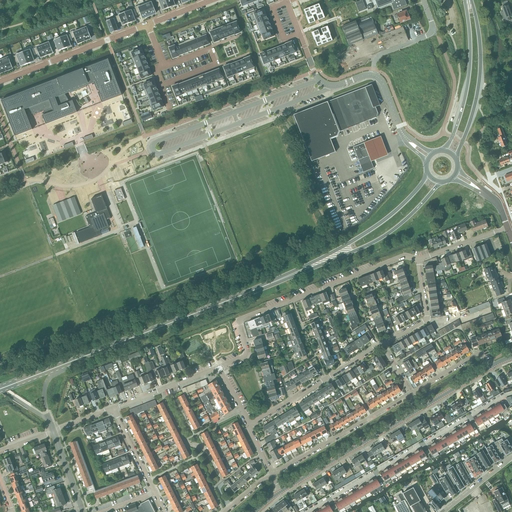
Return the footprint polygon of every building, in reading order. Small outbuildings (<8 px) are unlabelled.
[(154,0),(153,0),(144,3),(149,17),(156,14),(153,7),(156,6),(154,0)] [(165,0),(158,0),(156,1),(158,7),(161,6),(162,11),(169,8),(165,0)] [(165,0),(169,8),(175,6),(173,0),(165,0)] [(356,2),(355,3),(359,13),(366,10),(362,0),(358,2),(356,2)] [(406,5),(404,0),(374,0),(378,9),(391,4),(394,10),(406,5)] [(144,3),(135,7),(137,13),(140,12),(142,19),(149,17),(144,3)] [(321,10),(319,4),(304,10),(306,16),(306,17),(309,24),(316,22),(313,14),(315,13),(318,21),(325,18),(322,10),(321,10)] [(510,9),(508,5),(501,8),(503,12),(500,13),(503,22),(506,21),(507,22),(511,20),(509,17),(511,16),(511,14),(511,12),(511,9),(510,9)] [(130,9),(124,11),(129,23),(136,21),(134,17),(137,16),(134,9),(131,11),(130,9)] [(264,9),(252,14),(254,19),(266,15),(264,9)] [(119,15),(116,16),(118,23),(121,22),(122,26),(129,23),(124,11),(119,14),(119,15)] [(408,15),(406,11),(394,16),(396,19),(398,18),(400,23),(410,19),(411,18),(410,16),(408,15)] [(266,15),(254,19),(256,25),(268,20),(266,15)] [(107,21),(106,22),(111,34),(118,30),(116,24),(118,23),(116,16),(106,20),(107,21)] [(378,34),(377,33),(371,17),(357,23),(356,21),(342,27),(349,46),(378,34)] [(268,20),(256,25),(258,30),(259,29),(259,30),(270,26),(268,20)] [(235,35),(241,32),(237,22),(231,24),(235,35)] [(91,24),(79,28),(84,41),(91,39),(88,32),(91,31),(93,30),(91,24)] [(234,35),(235,35),(231,24),(226,26),(230,36),(234,35)] [(225,38),(230,36),(226,26),(226,25),(220,27),(225,38)] [(270,26),(259,30),(262,35),(272,31),(270,26)] [(315,40),(317,47),(333,41),(330,34),(331,34),(327,26),(321,29),(324,36),(321,38),(318,30),(311,33),(314,41),(315,40)] [(220,40),(225,38),(220,27),(215,29),(215,30),(219,41),(220,40)] [(408,41),(403,27),(382,36),(387,49),(408,41)] [(79,28),(70,32),(72,39),(75,37),(78,44),(84,41),(79,28)] [(214,43),(219,41),(215,30),(210,32),(214,43)] [(272,31),(262,35),(264,41),(274,37),(272,31)] [(67,36),(66,34),(60,36),(64,48),(71,46),(69,42),(72,41),(70,35),(67,36)] [(206,35),(201,37),(204,46),(209,44),(206,35)] [(64,48),(60,36),(54,39),(55,41),(52,42),(54,48),(57,47),(58,51),(64,48)] [(201,37),(195,39),(199,48),(204,46),(201,37)] [(195,38),(190,40),(194,50),(199,48),(195,39),(195,38)] [(190,39),(184,42),(188,52),(194,50),(190,40),(190,39)] [(292,41),(287,43),(291,55),(296,53),(296,52),(299,51),(296,45),(294,46),(292,41)] [(54,48),(52,42),(43,45),(47,55),(53,53),(51,49),(54,48)] [(184,42),(180,44),(184,54),(188,52),(184,42)] [(285,44),(281,46),(285,57),(291,55),(287,43),(285,44)] [(174,44),(168,47),(169,48),(173,59),(179,56),(175,46),(174,44)] [(180,44),(175,46),(179,56),(184,54),(180,44)] [(47,55),(43,45),(34,49),(36,55),(39,53),(41,58),(47,55)] [(281,46),(276,48),(280,59),(285,57),(281,46)] [(276,48),(270,50),(275,61),(280,59),(276,48)] [(35,55),(33,49),(24,52),(28,63),(34,61),(32,56),(35,55)] [(141,49),(131,53),(133,58),(144,54),(141,49)] [(266,51),(265,52),(269,63),(275,61),(270,50),(266,52),(266,51)] [(24,52),(23,51),(16,53),(17,55),(14,56),(16,63),(19,61),(21,66),(28,63),(24,52)] [(265,52),(259,54),(264,65),(269,63),(265,52)] [(133,58),(132,59),(134,64),(135,63),(146,59),(144,54),(133,58)] [(11,55),(1,59),(6,71),(12,69),(10,63),(13,61),(11,55)] [(248,71),(255,69),(250,57),(244,59),(248,70),(248,71)] [(1,100),(15,136),(32,130),(25,109),(29,108),(32,114),(33,114),(33,115),(34,115),(35,115),(44,111),(45,115),(42,116),(46,125),(77,112),(73,101),(68,103),(68,101),(68,100),(67,100),(65,94),(70,92),(70,93),(86,87),(86,86),(94,83),(97,90),(97,91),(98,91),(99,91),(100,94),(98,94),(102,103),(122,95),(114,76),(108,59),(1,100)] [(146,59),(135,63),(138,69),(148,65),(146,59)] [(243,72),(248,70),(244,59),(239,61),(243,72)] [(238,73),(243,72),(239,61),(234,63),(238,73)] [(233,75),(238,73),(234,63),(230,65),(233,75)] [(234,77),(233,75),(230,65),(229,64),(223,67),(228,79),(234,77)] [(148,65),(138,69),(140,74),(150,70),(148,65)] [(219,69),(214,71),(218,82),(223,80),(219,69)] [(150,70),(140,74),(142,79),(152,75),(150,70)] [(214,71),(209,73),(213,83),(218,82),(214,71)] [(209,73),(204,75),(208,85),(207,85),(207,86),(213,83),(209,73)] [(204,75),(199,77),(202,87),(207,85),(208,85),(204,75)] [(199,77),(194,79),(197,89),(202,87),(199,77)] [(194,79),(188,81),(192,91),(197,89),(194,79)] [(154,80),(141,85),(143,90),(144,90),(145,89),(156,86),(154,80)] [(188,81),(183,83),(187,93),(192,91),(188,81)] [(183,83),(178,85),(182,95),(187,93),(183,83)] [(178,84),(172,87),(176,97),(182,95),(178,85),(178,84)] [(376,107),(380,105),(372,85),(336,99),(294,115),(312,161),(335,152),(330,139),(338,132),(376,117),(377,118),(379,113),(378,113),(376,107)] [(145,89),(144,90),(146,95),(148,95),(158,91),(156,86),(145,89)] [(158,91),(148,95),(150,100),(160,96),(158,91)] [(160,96),(150,100),(151,105),(152,106),(162,102),(160,96)] [(151,105),(150,105),(152,111),(154,111),(164,107),(162,102),(152,106),(151,105)] [(501,147),(506,145),(505,141),(506,141),(501,128),(497,130),(500,137),(498,138),(501,147)] [(380,136),(363,142),(370,162),(387,155),(380,136)] [(361,166),(371,162),(364,144),(354,147),(361,166)] [(510,157),(499,160),(501,166),(509,163),(510,163),(511,162),(511,150),(508,152),(510,156),(510,157)] [(5,152),(0,154),(0,156),(3,164),(8,162),(5,152)] [(371,162),(361,166),(362,170),(363,173),(373,169),(372,166),(371,162)] [(81,243),(102,235),(100,231),(109,227),(106,220),(111,218),(102,195),(91,199),(96,212),(86,217),(90,228),(77,233),(81,243)] [(81,214),(75,197),(67,200),(68,201),(60,204),(60,203),(53,206),(59,222),(81,214)] [(488,227),(485,220),(475,223),(474,220),(470,222),(474,232),(488,227)] [(454,241),(460,239),(457,231),(451,233),(454,241)] [(435,249),(440,246),(446,244),(444,237),(438,240),(437,237),(431,240),(435,249)] [(477,262),(481,260),(491,257),(486,245),(472,250),(477,262)] [(465,251),(459,253),(462,260),(461,260),(462,262),(468,259),(468,260),(473,258),(470,251),(466,252),(465,251)] [(459,253),(453,255),(456,262),(461,260),(462,260),(459,253)] [(453,255),(447,258),(450,265),(456,263),(456,262),(453,255)] [(442,263),(439,264),(439,265),(441,271),(442,271),(445,270),(445,269),(451,267),(450,265),(447,258),(441,260),(442,263)] [(432,266),(425,267),(426,273),(433,272),(437,271),(437,274),(442,274),(441,271),(439,265),(436,266),(433,267),(432,266)] [(398,271),(394,273),(394,275),(396,275),(397,278),(405,275),(403,269),(402,270),(401,267),(397,268),(398,271)] [(490,283),(499,280),(495,269),(493,270),(492,267),(484,270),(487,279),(488,279),(488,281),(490,280),(491,283),(490,283)] [(376,273),(379,280),(385,278),(383,272),(382,271),(376,273)] [(376,273),(371,275),(373,283),(377,281),(377,283),(380,282),(379,280),(376,273)] [(368,285),(373,283),(371,275),(365,278),(368,285)] [(400,284),(407,281),(405,275),(397,278),(400,284)] [(361,287),(368,285),(365,278),(359,280),(361,287)] [(499,280),(490,283),(494,292),(495,292),(496,297),(504,294),(502,288),(503,287),(501,282),(500,283),(499,280)] [(402,290),(409,287),(407,281),(400,284),(402,289),(402,290)] [(402,290),(402,289),(400,290),(404,300),(409,298),(408,295),(412,293),(409,287),(402,290)] [(341,297),(348,294),(346,288),(339,291),(341,297)] [(326,292),(320,295),(323,302),(324,304),(330,302),(329,299),(326,292)] [(376,300),(376,299),(374,295),(373,292),(367,294),(367,296),(365,297),(367,303),(376,300)] [(343,303),(350,300),(348,294),(341,297),(343,303)] [(323,302),(320,295),(314,297),(317,304),(323,302)] [(311,307),(317,304),(314,297),(309,299),(311,307)] [(503,298),(497,300),(499,305),(501,304),(503,310),(511,306),(511,305),(510,300),(505,302),(503,298)] [(302,302),(305,309),(306,311),(312,309),(311,307),(309,299),(302,302)] [(376,300),(367,303),(370,309),(377,306),(380,305),(377,299),(376,299),(376,300)] [(343,303),(341,304),(343,310),(345,309),(353,306),(350,300),(343,303)] [(410,310),(414,316),(420,313),(417,308),(416,306),(415,305),(410,308),(411,310),(410,310)] [(348,315),(355,312),(353,306),(345,309),(348,315)] [(370,309),(372,315),(379,312),(377,306),(370,309)] [(506,316),(503,317),(505,321),(511,319),(510,315),(511,314),(511,306),(503,310),(506,316)] [(409,320),(414,316),(410,310),(411,310),(410,308),(404,311),(409,320)] [(442,309),(432,310),(433,317),(440,316),(440,317),(443,316),(442,309)] [(409,320),(404,311),(404,310),(398,313),(403,323),(409,320)] [(284,320),(282,321),(284,324),(286,323),(293,320),(291,314),(289,315),(287,312),(283,314),(284,317),(283,317),(284,320)] [(350,320),(357,318),(355,312),(348,315),(350,320)] [(372,315),(374,320),(381,318),(379,312),(372,315)] [(272,313),(266,316),(269,323),(271,322),(273,324),(277,322),(275,316),(273,317),(272,313)] [(398,326),(403,323),(398,313),(391,317),(393,322),(395,321),(398,326)] [(268,323),(269,323),(266,316),(260,318),(263,325),(269,323),(268,323)] [(257,328),(263,325),(260,318),(254,320),(257,328)] [(357,318),(350,320),(352,326),(351,327),(352,331),(358,327),(357,325),(359,324),(357,318)] [(377,326),(383,324),(383,323),(384,323),(381,318),(374,320),(377,326)] [(505,321),(501,323),(501,325),(505,323),(506,325),(509,324),(511,330),(511,320),(511,319),(505,321)] [(254,320),(248,323),(251,330),(250,330),(253,337),(262,335),(261,331),(258,332),(257,328),(254,320)] [(293,320),(286,323),(288,328),(289,329),(296,326),(293,320)] [(313,330),(320,327),(319,324),(322,323),(321,320),(311,324),(313,330)] [(383,324),(377,326),(379,332),(386,330),(383,324)] [(426,328),(429,335),(435,332),(431,325),(426,328)] [(296,326),(289,329),(291,334),(298,332),(296,328),(296,326)] [(313,330),(315,335),(322,333),(325,332),(324,329),(321,330),(320,327),(313,330)] [(424,338),(429,335),(426,328),(420,331),(424,338)] [(499,329),(493,331),(496,339),(502,337),(499,329)] [(492,330),(487,332),(487,333),(490,341),(496,339),(493,331),(492,330)] [(418,341),(424,338),(420,331),(415,334),(418,341)] [(291,334),(288,335),(290,341),(300,338),(298,332),(291,334)] [(359,338),(364,345),(369,342),(368,339),(371,337),(368,332),(365,334),(365,335),(359,338)] [(322,333),(315,335),(318,341),(324,339),(327,338),(326,335),(323,336),(322,333)] [(487,333),(482,335),(485,343),(490,341),(487,333)] [(413,344),(418,341),(415,334),(409,338),(413,344)] [(475,335),(469,337),(470,339),(473,348),(479,345),(476,337),(475,335)] [(482,335),(476,337),(479,345),(485,343),(482,335)] [(300,338),(290,341),(292,347),(302,343),(300,338)] [(354,342),(358,348),(364,345),(359,338),(354,342)] [(404,341),(408,347),(413,344),(409,338),(404,341)] [(256,347),(263,345),(261,339),(254,341),(256,347)] [(324,339),(318,341),(320,347),(327,344),(328,344),(327,341),(326,342),(324,339)] [(402,350),(408,347),(404,341),(398,344),(402,350)] [(349,345),(353,352),(358,348),(354,342),(349,345)] [(302,343),(292,347),(295,353),(298,352),(305,349),(302,343)] [(320,347),(322,353),(329,350),(331,350),(330,346),(328,347),(327,344),(320,347)] [(396,354),(402,350),(398,344),(392,347),(396,354)] [(431,344),(415,354),(418,359),(434,349),(431,344)] [(461,344),(459,345),(460,347),(459,348),(463,354),(469,351),(465,344),(462,346),(461,344)] [(257,353),(265,351),(263,345),(256,347),(257,353)] [(343,349),(345,351),(348,355),(353,352),(349,345),(343,349)] [(453,349),(458,357),(463,354),(459,348),(457,349),(456,347),(453,349)] [(298,352),(295,353),(297,359),(300,358),(307,355),(305,349),(298,352)] [(450,353),(454,360),(458,357),(453,349),(452,349),(453,351),(450,353)] [(322,353),(324,358),(333,355),(332,352),(330,353),(329,350),(322,353)] [(265,351),(257,353),(259,359),(266,357),(265,351)] [(141,356),(139,352),(128,356),(130,361),(141,356)] [(182,361),(177,363),(179,371),(185,368),(183,361),(186,360),(182,352),(179,353),(182,361)] [(449,363),(454,360),(450,353),(445,356),(449,363)] [(324,358),(327,365),(334,362),(333,361),(334,358),(333,355),(324,358)] [(376,365),(383,361),(380,355),(373,359),(376,365)] [(164,365),(160,367),(163,377),(170,374),(167,368),(169,367),(165,358),(166,358),(165,356),(161,358),(164,365)] [(444,366),(449,363),(445,356),(440,359),(444,366)] [(166,358),(165,358),(169,367),(171,366),(173,373),(179,371),(177,363),(173,365),(173,363),(171,363),(168,357),(166,358)] [(412,363),(409,359),(409,358),(402,362),(408,371),(410,370),(414,368),(415,367),(412,363)] [(267,362),(261,364),(262,370),(273,367),(270,359),(267,360),(267,362)] [(439,369),(444,366),(440,359),(435,362),(439,369)] [(383,361),(376,365),(380,370),(387,366),(383,361)] [(151,362),(149,363),(150,366),(151,367),(153,373),(155,372),(157,379),(163,377),(160,367),(155,369),(153,362),(151,362)] [(308,370),(312,377),(318,374),(316,370),(318,368),(315,362),(312,364),(314,367),(308,370)] [(146,372),(144,373),(148,383),(154,380),(151,374),(153,373),(151,367),(150,366),(149,363),(146,364),(145,365),(147,370),(146,372)] [(357,368),(361,374),(367,371),(363,365),(357,368)] [(424,369),(428,375),(434,371),(431,365),(424,369)] [(131,378),(128,379),(132,389),(138,386),(135,380),(137,379),(136,376),(134,372),(132,366),(129,367),(128,368),(128,369),(128,370),(131,378)] [(273,367),(262,370),(264,376),(274,373),(273,367)] [(356,378),(361,374),(357,368),(352,371),(356,378)] [(421,379),(428,375),(424,369),(418,373),(421,379)] [(307,380),(312,377),(308,370),(303,374),(307,380)] [(119,371),(116,372),(116,373),(121,385),(123,385),(126,391),(132,389),(128,379),(123,381),(119,371)] [(139,371),(134,372),(136,376),(137,379),(139,378),(142,385),(148,383),(144,373),(140,374),(139,371)] [(351,381),(356,378),(352,371),(347,375),(351,381)] [(89,372),(81,376),(84,382),(91,379),(89,372)] [(116,372),(113,373),(114,374),(114,375),(118,386),(113,388),(116,395),(122,393),(119,386),(121,385),(116,373),(116,372)] [(264,376),(263,377),(265,383),(266,382),(273,380),(276,379),(274,373),(264,376)] [(415,383),(421,379),(418,373),(411,377),(415,383)] [(299,374),(297,376),(298,377),(297,377),(301,384),(307,380),(303,374),(300,375),(299,374)] [(347,375),(341,378),(345,384),(348,383),(349,385),(352,383),(350,381),(351,381),(347,375)] [(502,375),(497,378),(501,384),(502,387),(507,384),(506,381),(502,375)] [(297,377),(292,380),(296,387),(301,384),(297,377)] [(105,378),(101,380),(105,390),(105,391),(107,390),(110,397),(116,395),(113,388),(110,389),(109,386),(108,387),(105,378)] [(340,388),(342,386),(344,388),(346,386),(345,384),(341,378),(336,381),(340,388)] [(373,379),(370,381),(375,390),(377,392),(380,390),(378,388),(373,379)] [(99,391),(96,392),(99,399),(105,396),(103,391),(105,390),(101,380),(97,382),(99,386),(98,387),(99,391)] [(200,389),(197,390),(198,393),(199,393),(203,392),(204,392),(199,395),(201,397),(219,386),(216,380),(212,383),(208,385),(205,386),(202,387),(200,389)] [(273,380),(266,382),(267,388),(275,386),(273,380)] [(291,390),(296,387),(292,380),(287,383),(286,382),(284,384),(286,391),(290,389),(291,390)] [(491,382),(485,385),(490,392),(494,390),(495,389),(491,382)] [(326,387),(330,394),(336,391),(331,384),(326,387)] [(392,388),(396,394),(401,391),(397,385),(394,386),(393,385),(390,386),(391,388),(392,388)] [(204,403),(223,392),(219,386),(201,397),(200,397),(204,403)] [(275,386),(267,388),(269,394),(284,390),(283,388),(278,389),(276,390),(275,386)] [(321,391),(325,397),(330,394),(326,387),(321,391)] [(390,398),(396,394),(392,388),(391,388),(386,391),(390,398)] [(95,389),(89,391),(93,401),(99,399),(96,392),(95,389)] [(284,390),(269,394),(271,401),(272,401),(273,401),(274,401),(274,400),(278,399),(277,395),(280,394),(281,396),(285,395),(284,390)] [(477,390),(473,392),(477,399),(479,398),(481,401),(482,402),(483,404),(486,402),(483,396),(484,396),(482,393),(480,395),(477,390)] [(319,401),(325,397),(321,391),(315,394),(319,401)] [(336,396),(333,398),(335,401),(342,396),(339,391),(336,393),(337,394),(336,396)] [(385,401),(390,398),(386,391),(381,394),(385,401)] [(207,409),(226,398),(223,392),(204,403),(207,409)] [(376,397),(380,404),(385,401),(381,394),(379,395),(378,393),(375,394),(376,397)] [(314,404),(319,401),(315,394),(310,397),(314,404)] [(80,398),(83,405),(89,403),(86,396),(80,398)] [(309,407),(314,404),(310,397),(305,401),(309,407)] [(375,407),(380,404),(376,397),(371,400),(375,407)] [(77,407),(83,405),(80,398),(74,401),(77,407)] [(210,415),(229,404),(226,398),(207,409),(210,415)] [(183,408),(189,405),(187,399),(181,402),(183,408)] [(370,410),(375,407),(371,400),(366,403),(370,410)] [(460,400),(455,403),(459,409),(463,416),(468,412),(467,411),(464,413),(461,409),(460,409),(464,407),(460,400)] [(299,404),(303,411),(304,412),(310,409),(309,407),(305,401),(299,404)] [(157,406),(160,411),(166,408),(163,403),(157,405),(157,406)] [(455,403),(450,406),(454,412),(457,411),(460,417),(463,416),(459,409),(455,403)] [(494,406),(499,414),(507,409),(504,404),(501,406),(500,403),(494,406)] [(229,404),(210,415),(213,421),(225,415),(233,410),(229,404)] [(359,404),(354,407),(356,410),(359,416),(366,412),(362,406),(361,407),(359,404)] [(186,413),(192,410),(189,405),(183,408),(186,413)] [(494,417),(499,414),(494,406),(491,408),(491,407),(489,409),(494,417)] [(168,413),(166,408),(160,411),(162,416),(168,413)] [(295,419),(300,416),(299,414),(295,408),(290,411),(295,419)] [(489,420),(494,417),(489,409),(487,410),(487,411),(484,412),(489,420)] [(189,418),(195,415),(192,410),(186,413),(189,418)] [(354,419),(359,416),(356,410),(351,413),(354,419)] [(290,422),(289,422),(290,424),(296,420),(295,419),(290,411),(285,414),(290,422)] [(350,411),(344,414),(345,416),(349,422),(354,419),(351,413),(350,411)] [(440,412),(435,415),(439,421),(441,426),(443,428),(445,427),(441,420),(444,419),(440,412)] [(484,423),(489,420),(484,412),(481,414),(480,414),(478,415),(484,423)] [(168,413),(162,416),(165,422),(171,419),(168,413)] [(279,418),(283,424),(286,422),(287,424),(289,422),(290,422),(285,414),(279,418)] [(132,415),(126,418),(129,423),(135,420),(134,418),(136,417),(135,415),(132,416),(132,415)] [(192,424),(198,421),(195,415),(189,418),(192,424)] [(435,415),(430,418),(434,424),(435,426),(436,425),(437,426),(438,426),(439,427),(441,426),(439,421),(435,415)] [(475,422),(473,423),(475,427),(478,426),(484,423),(478,415),(476,416),(477,417),(474,419),(475,422)] [(344,425),(349,422),(345,416),(341,419),(344,425)] [(338,420),(336,422),(339,428),(344,425),(341,419),(340,417),(337,419),(338,420)] [(103,421),(106,429),(112,426),(109,418),(103,421)] [(278,427),(283,424),(279,418),(274,421),(278,427)] [(171,419),(165,422),(168,427),(174,424),(171,419)] [(417,428),(419,431),(424,428),(425,430),(430,427),(425,419),(420,422),(419,419),(414,422),(417,428)] [(135,420),(129,423),(131,429),(137,425),(136,423),(135,420)] [(99,431),(100,433),(107,431),(106,429),(103,421),(96,423),(99,431)] [(198,421),(192,424),(194,430),(201,427),(198,421)] [(269,424),(273,431),(274,433),(277,431),(275,429),(278,427),(274,421),(269,424)] [(234,431),(240,428),(237,422),(231,425),(234,431)] [(333,432),(339,428),(336,422),(329,426),(333,432)] [(414,422),(408,425),(412,432),(414,430),(416,434),(417,433),(419,436),(421,435),(419,431),(417,428),(414,422)] [(90,425),(93,434),(99,431),(96,423),(90,425)] [(473,429),(475,427),(473,423),(470,425),(470,423),(466,425),(464,426),(469,434),(474,431),(473,429)] [(174,424),(168,427),(170,432),(176,430),(174,424)] [(272,435),(265,440),(266,443),(277,437),(275,435),(274,434),(275,434),(274,433),(273,431),(269,424),(263,428),(267,434),(270,432),(272,435)] [(87,436),(93,434),(90,425),(84,428),(87,436)] [(137,425),(131,429),(134,434),(140,431),(137,425)] [(321,426),(318,427),(322,435),(327,432),(324,426),(321,427),(321,426)] [(464,437),(469,434),(464,426),(462,427),(462,428),(459,430),(464,437)] [(315,429),(312,430),(313,431),(314,431),(317,438),(322,435),(318,427),(315,429)] [(237,436),(243,433),(240,428),(234,431),(237,436)] [(299,428),(297,429),(298,432),(300,431),(303,437),(306,443),(312,440),(308,432),(305,433),(306,435),(305,436),(301,428),(299,429),(299,428)] [(176,430),(170,432),(173,438),(179,435),(176,430)] [(400,430),(394,434),(398,440),(400,443),(405,439),(403,437),(400,430)] [(459,440),(464,437),(459,430),(456,431),(455,431),(453,432),(459,440)] [(140,431),(134,434),(137,439),(143,436),(140,431)] [(204,440),(210,437),(207,431),(201,434),(204,440)] [(310,431),(308,432),(312,440),(317,438),(314,431),(313,431),(311,433),(310,431)] [(449,436),(453,443),(459,440),(453,432),(451,433),(452,434),(449,436)] [(239,441),(245,438),(243,433),(237,436),(239,441)] [(394,434),(389,437),(393,443),(396,441),(398,445),(400,444),(400,443),(398,440),(394,434)] [(179,435),(173,438),(176,443),(182,440),(179,435)] [(120,436),(112,439),(115,447),(121,445),(119,440),(122,439),(120,436)] [(143,436),(137,439),(139,444),(145,441),(143,436)] [(300,436),(297,437),(298,439),(301,446),(306,443),(303,437),(300,438),(300,436)] [(448,446),(453,443),(449,436),(446,438),(445,437),(443,438),(448,446)] [(207,445),(213,442),(210,437),(204,440),(207,445)] [(242,447),(248,444),(245,438),(239,441),(242,447)] [(443,450),(448,446),(443,438),(441,439),(442,440),(439,442),(443,450)] [(492,459),(494,463),(500,460),(498,455),(501,454),(494,443),(495,442),(492,438),(492,439),(494,443),(491,445),(486,449),(492,459)] [(112,439),(106,441),(109,449),(115,447),(112,439)] [(298,439),(293,442),(296,448),(301,446),(298,439)] [(494,443),(501,454),(504,452),(506,455),(511,451),(511,449),(511,445),(511,444),(509,445),(507,441),(503,442),(502,439),(498,441),(495,442),(494,443)] [(176,443),(179,449),(184,446),(182,440),(176,443)] [(73,453),(81,450),(77,442),(76,442),(76,441),(70,444),(73,453)] [(106,441),(99,444),(102,452),(109,449),(106,441)] [(145,441),(139,444),(142,450),(148,447),(145,441)] [(273,441),(267,444),(271,452),(270,452),(275,462),(282,458),(280,456),(277,449),(277,448),(276,446),(275,444),(273,441)] [(209,451),(215,448),(213,442),(207,445),(209,451)] [(289,442),(287,443),(287,444),(291,451),(296,448),(293,442),(290,443),(289,442)] [(433,444),(438,453),(443,450),(439,442),(435,444),(435,443),(433,444)] [(42,452),(46,451),(47,451),(44,444),(34,448),(37,455),(40,454),(40,455),(42,454),(42,452)] [(99,444),(93,446),(96,454),(102,452),(99,444)] [(245,452),(251,449),(248,444),(242,447),(245,452)] [(287,444),(282,447),(286,453),(291,451),(287,444)] [(376,447),(380,453),(385,450),(381,444),(376,447)] [(433,456),(438,453),(433,444),(431,445),(431,446),(428,448),(429,449),(426,451),(429,455),(431,453),(433,456)] [(148,447),(142,450),(145,455),(151,452),(150,450),(152,448),(151,446),(148,447)] [(179,449),(181,454),(187,451),(184,446),(179,449)] [(279,446),(277,448),(277,449),(280,456),(286,453),(282,447),(280,448),(279,446)] [(484,466),(485,469),(491,465),(489,461),(492,459),(486,449),(485,446),(484,446),(485,447),(482,449),(482,451),(478,454),(476,451),(475,451),(477,454),(484,466)] [(371,451),(367,454),(371,460),(375,457),(375,456),(380,453),(376,447),(371,450),(371,451)] [(212,456),(218,453),(215,448),(209,451),(212,456)] [(251,449),(245,452),(248,458),(254,455),(251,449)] [(416,452),(421,460),(427,457),(426,456),(429,455),(426,451),(424,452),(422,449),(419,451),(418,450),(416,452)] [(76,460),(83,457),(81,450),(73,453),(76,460)] [(42,454),(40,455),(45,467),(52,465),(46,451),(42,452),(42,454)] [(181,454),(184,459),(190,457),(187,451),(181,454)] [(151,452),(145,455),(148,461),(154,458),(153,458),(155,457),(154,455),(152,455),(151,452)] [(416,463),(421,460),(416,452),(414,453),(415,454),(412,455),(416,463)] [(215,461),(221,458),(218,453),(212,456),(215,461)] [(481,468),(484,466),(477,454),(474,456),(474,457),(470,460),(479,476),(484,473),(481,468)] [(121,457),(124,466),(131,463),(127,455),(121,457)] [(362,455),(357,458),(360,464),(364,463),(364,464),(366,462),(366,461),(362,455)] [(411,466),(416,463),(412,455),(408,457),(408,456),(406,458),(411,466)] [(468,475),(471,473),(474,478),(479,476),(470,460),(468,455),(467,456),(469,460),(465,462),(461,464),(468,475)] [(79,467),(86,464),(83,457),(76,460),(79,467)] [(118,468),(124,466),(121,457),(115,460),(118,468)] [(11,458),(3,460),(5,466),(14,463),(13,461),(12,461),(11,458)] [(154,458),(148,461),(150,466),(156,463),(154,458)] [(217,467),(223,464),(221,458),(215,461),(217,467)] [(357,458),(351,461),(355,468),(358,466),(359,468),(361,471),(363,470),(361,466),(360,464),(357,458)] [(406,469),(411,466),(406,458),(404,459),(404,460),(401,462),(406,469)] [(112,470),(118,468),(115,460),(108,462),(112,470)] [(252,469),(248,472),(253,477),(259,472),(252,465),(255,463),(254,460),(249,463),(250,466),(252,469)] [(461,481),(464,479),(468,485),(472,483),(468,475),(461,464),(460,461),(459,461),(460,463),(456,465),(457,467),(453,468),(453,469),(461,481)] [(105,473),(112,470),(108,462),(102,465),(105,473)] [(401,472),(406,469),(401,462),(398,463),(396,464),(401,472)] [(14,463),(5,466),(8,472),(10,472),(11,474),(13,474),(17,472),(18,472),(19,471),(15,463),(14,463)] [(156,463),(150,466),(153,472),(159,469),(159,468),(161,467),(159,465),(157,465),(156,463)] [(223,464),(217,467),(220,472),(226,469),(225,466),(226,465),(225,463),(223,464)] [(81,473),(88,471),(86,464),(79,467),(81,473)] [(197,464),(191,467),(193,473),(200,469),(197,464)] [(395,475),(401,472),(396,464),(393,465),(394,466),(391,468),(395,475)] [(453,486),(456,484),(459,490),(464,487),(461,481),(453,469),(453,468),(452,465),(451,466),(452,467),(448,470),(448,471),(445,473),(445,472),(444,472),(445,474),(446,474),(453,486)] [(337,470),(341,476),(347,473),(343,467),(337,470)] [(390,478),(395,475),(391,468),(388,470),(387,469),(385,470),(390,478)] [(193,473),(191,474),(192,477),(195,476),(196,478),(202,475),(200,469),(193,473)] [(226,469),(220,472),(223,478),(229,474),(226,469)] [(332,473),(336,479),(339,477),(340,479),(340,480),(341,483),(344,481),(341,476),(337,470),(332,473)] [(382,477),(380,479),(382,482),(384,481),(385,482),(390,478),(385,470),(383,471),(384,472),(380,474),(382,477)] [(84,480),(91,478),(88,471),(81,473),(84,480)] [(11,477),(10,478),(12,484),(20,481),(19,477),(18,475),(19,475),(18,472),(17,472),(13,474),(11,474),(10,475),(11,477)] [(45,473),(44,472),(41,473),(42,476),(41,476),(44,483),(50,481),(51,482),(55,481),(55,479),(53,472),(49,474),(48,472),(45,473)] [(248,472),(243,476),(247,482),(253,477),(248,472)] [(457,493),(453,486),(446,474),(445,474),(446,476),(442,478),(438,479),(436,475),(435,475),(445,492),(449,490),(452,496),(457,493)] [(165,475),(159,479),(161,484),(168,481),(165,475)] [(202,475),(196,478),(199,483),(205,480),(202,475)] [(131,478),(133,485),(140,483),(138,476),(131,478)] [(243,476),(236,482),(241,487),(247,482),(243,476)] [(86,488),(87,487),(93,485),(91,478),(84,480),(86,488)] [(126,488),(133,485),(131,478),(124,481),(126,488)] [(324,478),(318,481),(322,487),(327,484),(324,478)] [(380,484),(382,482),(380,479),(377,480),(376,479),(373,481),(373,480),(371,481),(376,489),(381,486),(380,484)] [(20,481),(12,484),(14,489),(21,487),(21,486),(23,486),(21,480),(20,481)] [(168,481),(161,484),(164,489),(170,486),(169,484),(172,483),(170,480),(168,481)] [(205,480),(199,483),(201,488),(208,485),(205,480)] [(229,480),(223,483),(225,485),(228,484),(230,487),(234,492),(241,487),(236,482),(235,481),(233,483),(234,484),(232,485),(230,483),(229,480)] [(120,490),(126,488),(124,481),(117,483),(120,490)] [(318,481),(313,484),(316,491),(317,491),(318,493),(320,491),(322,494),(325,493),(323,490),(322,488),(322,487),(318,481)] [(366,485),(371,493),(376,489),(371,481),(369,482),(369,483),(366,485)] [(113,493),(120,490),(117,483),(110,486),(113,493)] [(98,498),(96,491),(93,485),(87,487),(88,492),(93,490),(96,499),(98,498)] [(208,485),(201,488),(201,489),(204,494),(210,490),(208,485)] [(365,496),(371,493),(366,485),(363,487),(362,486),(360,487),(365,496)] [(21,487),(14,489),(16,495),(25,491),(23,486),(21,486),(21,487)] [(53,494),(54,498),(63,494),(60,488),(56,490),(54,486),(48,488),(48,490),(47,490),(48,495),(51,494),(53,493),(53,494)] [(106,495),(113,493),(110,486),(103,488),(106,495)] [(170,486),(164,489),(167,494),(173,491),(175,490),(176,490),(174,487),(172,488),(170,486)] [(427,493),(426,494),(430,501),(432,499),(433,499),(437,496),(441,501),(446,497),(442,491),(441,492),(436,486),(427,492),(427,493)] [(360,499),(365,496),(360,487),(358,488),(359,489),(356,491),(360,499)] [(98,498),(106,495),(103,488),(96,491),(98,498)] [(403,493),(407,501),(412,511),(427,511),(424,507),(422,503),(421,503),(420,501),(413,488),(403,493)] [(497,498),(493,500),(499,511),(502,511),(504,511),(501,505),(508,502),(501,488),(494,492),(497,498)] [(173,491),(167,494),(169,500),(176,496),(178,495),(175,490),(173,491)] [(204,494),(202,495),(203,497),(205,496),(207,499),(213,496),(210,490),(204,494)] [(299,493),(303,499),(308,496),(304,490),(299,493)] [(25,491),(16,495),(18,500),(25,497),(24,494),(26,493),(25,491)] [(355,502),(360,499),(356,491),(352,493),(352,492),(350,493),(355,502)] [(396,511),(411,511),(406,502),(407,501),(403,493),(401,491),(394,495),(396,497),(395,497),(399,503),(394,506),(396,511)] [(299,493),(293,496),(297,502),(300,500),(301,502),(303,506),(306,504),(303,499),(299,493)] [(350,505),(355,502),(350,493),(348,494),(348,495),(345,497),(350,505)] [(53,498),(55,503),(56,507),(66,504),(63,494),(54,498),(53,498)] [(176,496),(169,500),(172,505),(178,502),(176,496)] [(213,496),(207,499),(209,504),(216,501),(213,496)] [(25,497),(18,500),(20,505),(27,503),(25,497)] [(340,499),(345,508),(350,505),(345,497),(342,499),(342,498),(340,499)] [(382,505),(387,502),(384,497),(378,500),(382,505)] [(339,511),(345,508),(340,499),(338,500),(338,501),(335,503),(336,505),(333,506),(335,510),(338,508),(339,511)] [(435,499),(428,504),(433,510),(435,509),(437,511),(442,507),(438,503),(435,499)] [(154,511),(149,500),(141,504),(141,506),(137,508),(135,504),(125,507),(126,511),(154,511)] [(278,505),(283,511),(290,511),(291,511),(290,510),(293,509),(287,500),(286,500),(287,501),(285,502),(284,501),(278,505)] [(216,501),(209,504),(213,511),(215,511),(217,510),(216,508),(214,509),(214,508),(216,508),(218,506),(216,501)] [(27,503),(20,505),(22,511),(29,508),(31,507),(29,502),(27,503)] [(178,502),(172,505),(174,510),(181,507),(178,502)]
